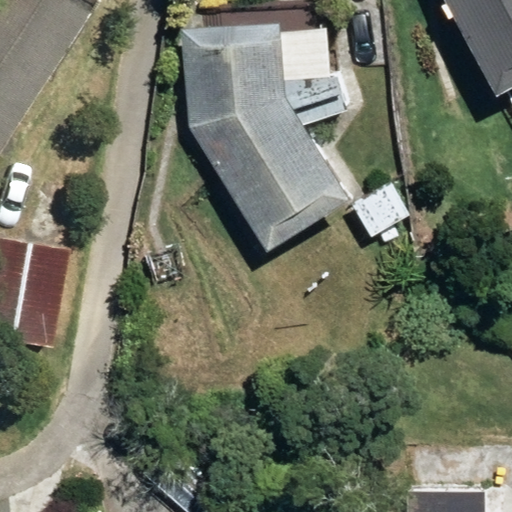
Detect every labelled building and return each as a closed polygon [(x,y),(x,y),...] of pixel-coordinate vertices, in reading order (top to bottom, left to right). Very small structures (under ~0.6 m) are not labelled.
[(0,0),(0,114),(15,88),(31,97),(56,50),(39,43),(63,0),(0,0)] [(511,0),(449,0),(496,82),(511,72),(511,0)] [(189,118),(266,239),(349,186),(305,115),(343,100),(326,61),(325,18),(278,25),(278,11),(182,20),(189,118)] [(354,196),(372,227),(407,206),(389,175),(354,196)] [(0,336),(42,343),(58,240),(0,231),(0,336)] [(406,480),(406,511),(505,511),(505,477),(406,480)]
